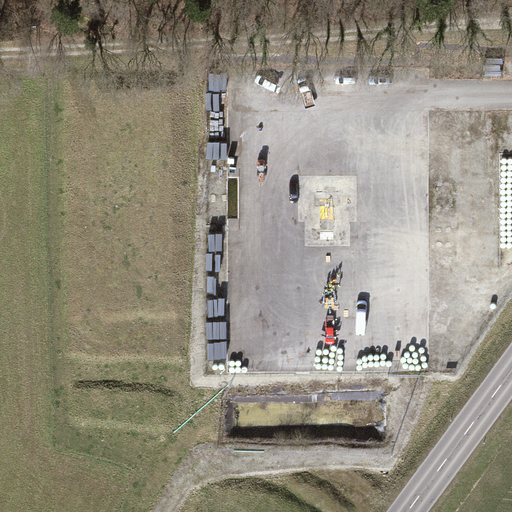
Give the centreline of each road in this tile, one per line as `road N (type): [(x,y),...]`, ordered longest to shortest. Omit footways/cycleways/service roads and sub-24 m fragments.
road 1 (track): [(0,52),(511,21)]
road 2 (secondary): [(511,372),(408,511)]
